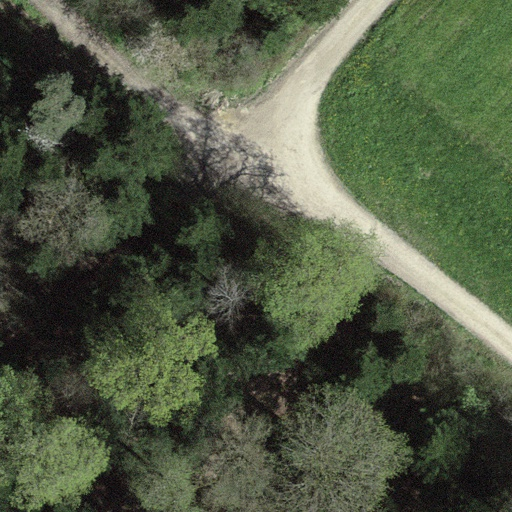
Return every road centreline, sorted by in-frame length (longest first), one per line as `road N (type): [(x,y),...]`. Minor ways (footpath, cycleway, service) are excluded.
road 1 (track): [(511,355),(271,162),(182,132),(32,0)]
road 2 (track): [(271,162),(326,62),(383,0)]
